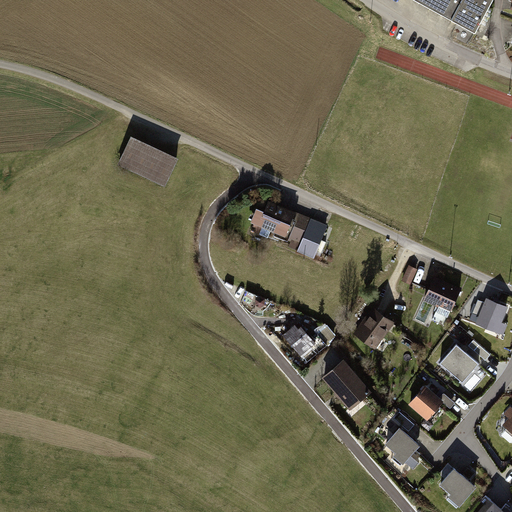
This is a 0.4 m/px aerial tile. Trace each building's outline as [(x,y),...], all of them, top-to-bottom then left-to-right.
[(415,0),(476,33),(493,2),(489,0),(415,0)] [(178,151),(131,129),(117,160),(163,182),(178,151)] [(317,257),(331,225),(275,201),(271,210),(262,206),(251,230),(261,235),(266,224),(295,237),(292,246),(317,257)] [(410,263),(403,279),(412,283),(419,268),(410,263)] [(464,290),(435,277),(425,299),(455,312),(464,290)] [(248,291),(243,302),(253,306),(258,294),(248,291)] [(508,308),(488,300),(478,325),(497,333),(508,308)] [(399,322),(382,309),(362,334),(379,347),(399,322)] [(303,321),(286,334),(304,357),(320,344),(303,321)] [(328,324),(320,331),(330,341),(337,334),(328,324)] [(479,365),(457,346),(441,365),(463,383),(479,365)] [(381,392),(351,358),(329,378),(359,412),(381,392)] [(425,384),(406,403),(426,423),(445,404),(425,384)] [(418,447),(399,431),(385,447),(395,456),(394,458),(402,466),(418,447)] [(477,489),(454,470),(440,487),(452,497),(449,500),(461,509),(477,489)]
